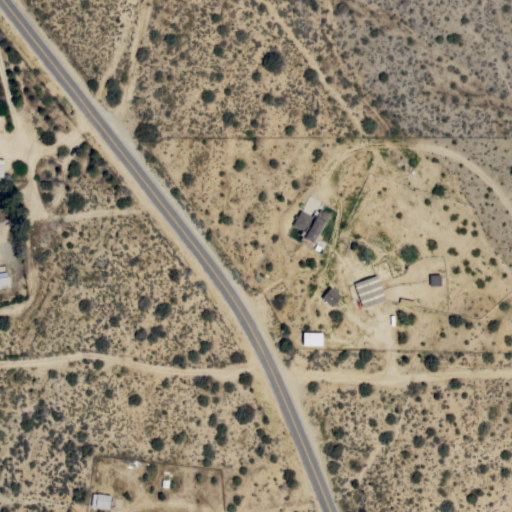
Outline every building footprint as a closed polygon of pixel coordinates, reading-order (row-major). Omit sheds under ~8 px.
[(312,242),(304,238),(303,239),(300,238),(301,235),(299,234),(301,230),(292,224),(299,210),(313,218),(318,209),(327,214),(312,242)] [(0,271),(5,271),(6,276),(7,276),(9,285),(0,286),(0,271)] [(362,307),(353,283),(376,274),(384,299),(362,307)] [(321,297),(329,286),(340,295),(331,306),(321,297)] [(302,344),(302,332),(322,332),(321,345),(302,344)] [(110,495),(108,509),(94,507),(94,506),(90,505),(92,493),(96,494),(96,493),(110,495)]
